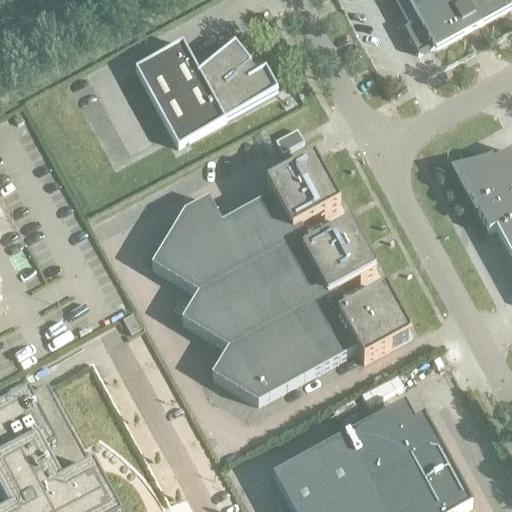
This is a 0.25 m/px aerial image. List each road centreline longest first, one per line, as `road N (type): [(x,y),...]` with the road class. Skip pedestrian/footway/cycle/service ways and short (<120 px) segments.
road 1 (unclassified): [(511,401),(379,156)]
road 2 (unclassified): [(379,156),(288,0)]
road 3 (unclassified): [(511,83),(379,156)]
